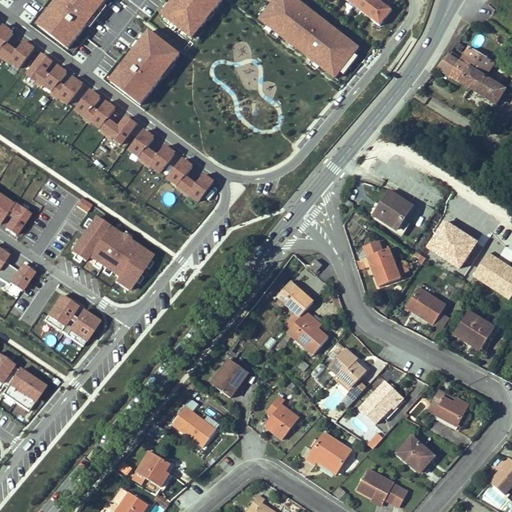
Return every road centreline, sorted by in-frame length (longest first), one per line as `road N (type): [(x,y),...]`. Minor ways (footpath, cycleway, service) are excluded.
road 1 (residential): [(131,323),(223,206),(224,175),(0,13)]
road 2 (residential): [(337,251),(353,304),(371,325),(497,393),(497,436),(427,511)]
road 3 (secondary): [(269,245),(48,511)]
road 4 (secondary): [(430,44),(301,207)]
road 5 (residential): [(194,511),(236,475),(259,467),(281,472),(334,511)]
road 6 (residential): [(24,450),(131,323)]
road 7 (residential): [(0,234),(131,323)]
